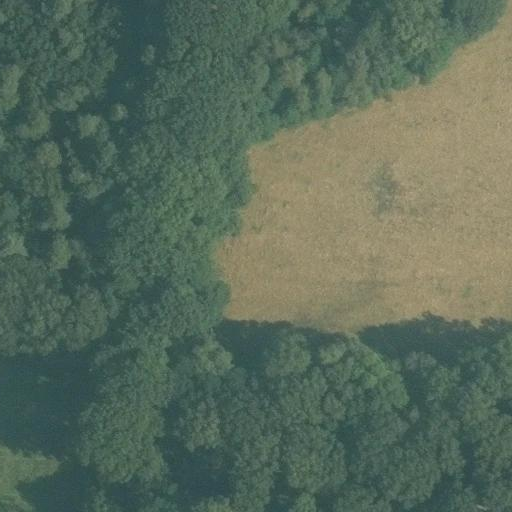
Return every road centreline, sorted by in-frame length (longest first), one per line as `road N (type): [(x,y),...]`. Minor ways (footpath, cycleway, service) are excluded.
road 1 (track): [(511,497),(112,485)]
road 2 (track): [(108,511),(162,128)]
road 3 (track): [(162,128),(0,68)]
road 4 (track): [(162,128),(182,0)]
